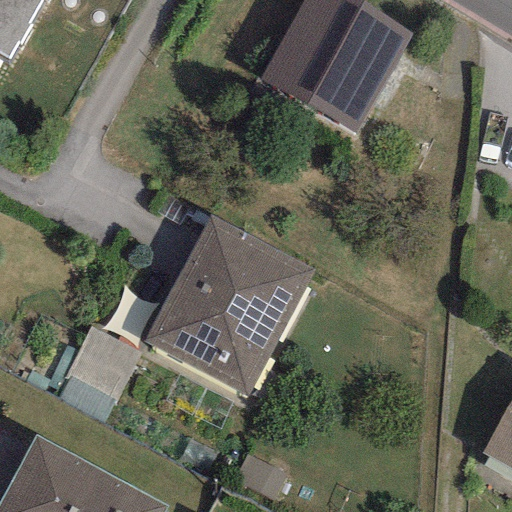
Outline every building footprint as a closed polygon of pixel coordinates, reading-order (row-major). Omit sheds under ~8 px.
[(0,0),(0,54),(7,58),(15,42),(18,44),(28,26),(26,24),(39,0),(0,0)] [(410,33),(351,0),(301,0),(257,78),(354,132),(410,33)] [(312,269),(207,216),(143,342),(247,395),(312,269)] [(139,354),(88,327),(62,377),(66,380),(56,399),(102,423),(139,354)] [(511,395),(480,454),(511,471),(511,395)] [(163,511),(165,509),(32,437),(0,496),(0,511),(163,511)] [(281,472),(246,455),(232,482),(267,500),(281,472)]
